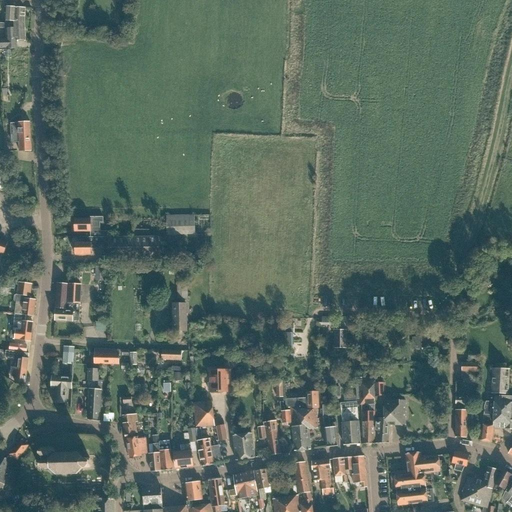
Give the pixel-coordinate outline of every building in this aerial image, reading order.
[(0,22),(0,28),(6,28),(15,28),(15,23),(25,23),(26,9),(23,9),(24,3),(6,3),(6,7),(5,7),(5,13),(6,13),(5,23),(0,22)] [(6,39),(0,38),(0,48),(7,48),(7,49),(18,48),(17,40),(26,40),(25,23),(15,23),(15,28),(6,28),(6,39)] [(11,123),(12,137),(12,142),(20,141),(20,151),(31,150),(30,122),(11,123)] [(195,215),(166,215),(167,235),(195,234),(195,215)] [(90,231),(90,237),(109,237),(109,230),(99,231),(99,221),(103,221),(103,217),(90,217),(90,219),(75,219),(75,225),(74,225),(74,229),(75,229),(75,232),(90,231)] [(134,236),(109,237),(90,237),(83,237),(83,243),(77,242),(77,248),(75,248),(75,253),(76,253),(76,255),(92,255),(92,248),(109,248),(108,258),(159,257),(159,236),(149,236),(134,236)] [(185,251),(168,251),(168,260),(184,261),(185,251)] [(105,267),(96,266),(96,281),(105,281),(105,267)] [(56,310),(55,320),(73,322),(73,321),(79,321),(81,284),(79,284),(80,274),(71,273),(70,283),(69,283),(68,303),(67,303),(67,310),(56,310)] [(16,301),(15,313),(34,315),(36,299),(30,299),(32,283),(19,282),(18,294),(16,294),(14,295),(14,300),(16,301)] [(58,284),(56,307),(66,308),(68,284),(58,284)] [(177,285),(177,301),(188,301),(188,285),(177,285)] [(186,304),(173,304),(174,331),(187,331),(186,304)] [(16,332),(12,331),(12,338),(31,340),(33,322),(15,320),(15,323),(17,323),(16,332)] [(294,323),(285,323),(285,333),(294,333),(294,323)] [(345,330),(335,330),(334,346),(344,346),(345,330)] [(413,338),(413,348),(430,348),(431,336),(421,336),(421,338),(413,338)] [(16,343),(15,351),(23,352),(24,344),(16,343)] [(379,345),(379,360),(389,360),(389,345),(379,345)] [(29,353),(23,352),(15,351),(5,350),(0,349),(0,352),(5,353),(5,357),(17,359),(16,367),(12,367),(11,374),(16,375),(15,383),(25,384),(29,353)] [(106,353),(106,349),(100,349),(100,350),(96,350),(95,363),(112,364),(112,354),(106,353)] [(119,350),(106,349),(106,353),(112,354),(112,364),(119,364),(120,354),(119,354),(119,350)] [(162,351),(162,359),(182,360),(182,351),(162,351)] [(65,352),(64,363),(73,364),(74,353),(65,352)] [(462,362),(462,371),(478,372),(478,362),(462,362)] [(99,381),(99,370),(99,368),(89,368),(88,380),(99,381)] [(494,393),(493,415),(492,427),(511,428),(511,395),(509,395),(510,369),(492,368),(491,393),(494,393)] [(211,383),(209,383),(209,391),(211,391),(211,393),(227,392),(227,383),(231,383),(230,370),(210,371),(211,383)] [(52,376),(51,388),(56,388),(55,403),(67,403),(68,388),(72,389),(73,377),(52,376)] [(365,381),(356,381),(358,405),(362,405),(362,422),(361,422),(361,444),(375,444),(374,378),(365,378),(365,381)] [(91,389),(88,420),(99,421),(102,390),(102,389),(98,389),(91,389)] [(292,410),(292,414),(298,413),(298,415),(307,414),(307,413),(311,413),(311,419),(318,418),(317,403),(319,403),(318,391),(307,392),(307,399),(287,400),(287,410),(292,410)] [(456,397),(455,437),(467,437),(468,397),(456,397)] [(384,410),(376,409),(376,444),(389,444),(389,425),(396,425),(405,425),(405,400),(384,400),(384,410)] [(215,426),(212,402),(194,403),(196,428),(209,426),(215,426)] [(285,402),(281,402),(281,412),(283,412),(283,424),(291,423),(290,411),(285,411),(285,402)] [(344,407),(340,407),(344,446),(361,444),(357,407),(356,402),(343,403),(344,407)] [(331,428),(329,415),(331,415),(330,404),(322,405),(324,416),(327,447),(338,446),(336,428),(331,428)] [(118,411),(108,411),(108,421),(118,421),(118,411)] [(298,413),(292,414),(295,451),(311,450),(310,429),(319,429),(318,418),(311,419),(311,413),(307,413),(307,414),(298,415),(298,413)] [(492,427),(493,415),(484,414),(480,440),(490,441),(492,427)] [(127,439),(135,438),(135,433),(137,433),(135,422),(137,422),(136,415),(130,416),(130,415),(123,416),(126,439),(127,439)] [(276,421),(265,423),(270,455),(281,454),(276,421)] [(261,427),(258,427),(260,439),(266,438),(265,426),(264,422),(260,422),(261,427)] [(225,424),(216,426),(219,440),(227,439),(225,424)] [(197,441),(196,429),(196,428),(188,429),(190,442),(197,441)] [(252,433),(233,436),(236,461),(256,458),(252,433)] [(154,443),(148,444),(151,472),(161,471),(158,443),(159,443),(158,435),(153,435),(154,443)] [(139,437),(127,439),(130,458),(142,456),(142,455),(148,454),(146,438),(139,439),(139,437)] [(203,440),(198,440),(203,467),(214,465),(213,458),(221,457),(219,445),(211,447),(210,438),(203,440)] [(21,440),(10,454),(17,461),(29,446),(21,440)] [(169,441),(159,442),(162,471),(172,470),(169,441)] [(181,451),(174,452),(176,470),(193,468),(191,444),(185,445),(181,445),(181,451)] [(37,449),(38,452),(42,456),(42,460),(38,463),(39,467),(42,469),(50,469),(56,474),(76,474),(82,467),(83,467),(85,467),(87,467),(90,467),(90,464),(90,462),(90,460),(90,458),(87,458),(85,458),(83,458),(82,458),(75,451),(56,451),(56,452),(51,446),(41,447),(37,449)] [(455,452),(452,463),(456,464),(454,470),(462,472),(465,466),(466,466),(469,455),(455,452)] [(427,489),(426,473),(440,471),(438,455),(422,457),(422,453),(406,455),(408,472),(393,474),(392,474),(391,476),(393,491),(396,491),(397,505),(428,502),(428,501),(434,500),(433,489),(427,489)] [(364,457),(344,458),(346,472),(348,472),(348,470),(355,469),(355,474),(353,474),(354,483),(362,483),(362,488),(367,488),(364,457)] [(344,458),(334,459),(336,482),(347,482),(347,476),(345,476),(344,458)] [(0,493),(13,489),(9,473),(15,471),(13,465),(7,467),(5,460),(0,461),(0,493)] [(334,488),(331,488),(329,469),(331,468),(330,460),(312,462),(314,481),(321,480),(323,495),(334,494),(334,488)] [(305,462),(294,464),(298,492),(299,496),(301,496),(301,494),(304,493),(305,501),(300,502),(301,511),(313,511),(310,491),(305,462)] [(467,478),(460,501),(483,508),(482,511),(487,511),(488,509),(489,506),(498,471),(488,468),(484,482),(467,478)] [(267,499),(265,487),(270,487),(267,469),(256,471),(261,500),(263,500),(267,499)] [(498,479),(494,493),(498,495),(501,489),(498,488),(499,486),(505,490),(511,476),(502,471),(498,479)] [(244,474),(248,497),(259,496),(255,472),(244,474)] [(248,497),(244,474),(234,476),(238,499),(248,497)] [(222,479),(209,480),(212,504),(212,511),(221,511),(221,509),(220,510),(219,506),(225,505),(222,479)] [(193,483),(185,484),(187,501),(186,501),(187,509),(192,508),(191,501),(202,499),(200,482),(199,482),(197,482),(195,482),(193,483)] [(511,486),(509,484),(502,498),(505,500),(504,502),(511,507),(511,506),(511,505),(511,486)] [(142,490),(144,511),(163,509),(161,488),(142,490)] [(300,511),(298,495),(273,499),(275,511),(300,511)] [(98,511),(113,511),(114,499),(98,499),(98,511)]
